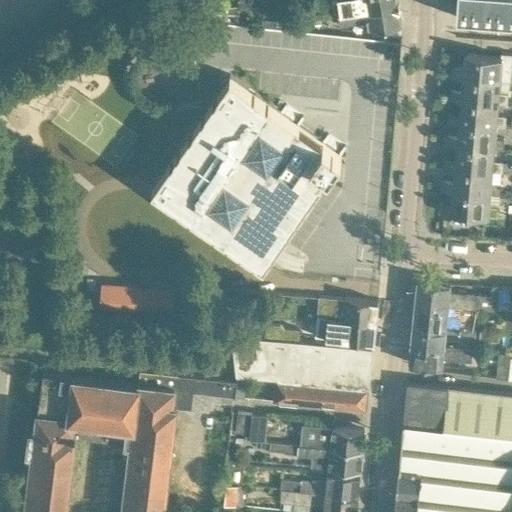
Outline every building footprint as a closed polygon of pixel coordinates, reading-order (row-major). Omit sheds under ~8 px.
[(206,8),(204,0),(202,0),(185,4),(186,10),(206,8)] [(331,0),(334,14),(340,13),(369,9),(400,3),(399,0),(331,0)] [(511,0),(457,0),(456,15),(456,17),(511,20),(511,0)] [(369,9),(340,13),(342,24),(369,19),(371,28),(403,23),(400,3),(369,9)] [(206,8),(186,10),(187,15),(187,17),(239,23),(239,15),(239,5),(206,8)] [(277,20),(276,27),(291,28),(292,17),(292,15),(277,15),(277,20)] [(403,23),(375,27),(376,33),(382,34),(402,36),(403,23)] [(383,38),(381,55),(400,57),(401,40),(383,38)] [(454,64),(453,75),(464,76),(500,79),(509,80),(510,69),(511,52),(502,51),(502,55),(466,52),(465,65),(454,64)] [(229,74),(151,186),(263,263),(341,152),(323,139),(298,122),(280,110),(229,74)] [(451,87),(451,98),(462,99),(498,102),(507,103),(508,92),(498,91),(500,79),(464,76),(463,88),(451,87)] [(449,110),(448,120),(460,121),(495,125),(505,125),(506,121),(506,115),(496,114),(498,102),(462,99),(461,111),(449,110)] [(447,132),(446,143),(458,144),(492,147),(503,148),(504,138),(494,137),(495,125),(460,121),(459,134),(447,132)] [(445,155),(444,166),(501,171),(510,172),(511,167),(508,166),(508,161),(502,160),(491,159),(492,147),(458,144),(456,156),(445,155)] [(443,178),(442,189),(453,190),(488,193),(499,194),(500,183),(489,182),(490,170),(456,167),(454,179),(443,178)] [(441,201),(440,211),(452,212),(451,221),(453,223),(469,225),(471,223),(472,214),(498,216),(498,207),(498,206),(487,205),(488,193),(453,190),(452,202),(441,201)] [(448,304),(479,308),(480,293),(450,290),(450,282),(418,279),(416,301),(448,304)] [(493,294),(480,293),(479,308),(506,310),(511,310),(511,284),(492,284),(492,285),(493,285),(493,294)] [(100,294),(100,309),(136,311),(172,314),(173,299),(162,298),(150,298),(138,297),(100,294)] [(319,295),(317,317),(342,319),(343,318),(376,320),(378,300),(345,296),(345,297),(319,295)] [(416,301),(414,322),(474,328),(475,316),(461,315),(462,306),(448,304),(416,301)] [(373,346),(376,320),(343,318),(342,319),(317,317),(315,340),(373,346)] [(265,335),(298,339),(299,326),(284,325),(280,322),(272,321),(268,323),(266,323),(265,335)] [(412,340),(411,342),(444,345),(445,337),(473,340),(474,328),(414,322),(413,329),(412,340)] [(480,328),(479,338),(498,340),(499,330),(480,328)] [(278,376),(369,383),(373,346),(315,340),(298,339),(265,335),(231,333),(236,373),(236,374),(247,375),(278,377),(278,376)] [(0,352),(24,354),(25,344),(0,341),(0,352)] [(473,348),(444,345),(411,342),(409,362),(415,363),(442,366),(442,358),(471,360),(473,348)] [(508,378),(510,357),(510,352),(499,351),(496,377),(508,378)] [(39,402),(38,412),(74,417),(86,418),(84,437),(128,442),(132,442),(122,511),(123,511),(163,511),(177,406),(177,405),(177,404),(172,403),(174,386),(185,387),(186,373),(177,372),(176,372),(140,368),(139,373),(70,364),(70,366),(60,365),(58,378),(69,379),(66,405),(39,402)] [(235,393),(235,395),(244,396),(247,375),(238,375),(236,374),(237,378),(235,393)] [(367,409),(369,383),(278,376),(278,377),(276,400),(367,409)] [(220,377),(218,391),(235,393),(237,378),(220,377)] [(511,511),(511,392),(407,380),(394,511),(511,511)] [(239,411),(237,431),(250,432),(252,412),(239,411)] [(72,429),(74,417),(38,412),(36,431),(29,430),(27,450),(33,451),(25,511),(66,511),(76,434),(75,434),(75,429),(72,429)] [(365,428),(331,425),(302,422),(300,443),(363,448),(365,428)] [(229,438),(227,457),(234,458),(237,458),(237,450),(235,450),(235,443),(242,444),(243,439),(229,438)] [(363,448),(300,443),(261,440),(260,446),(269,449),(283,450),(283,453),(311,455),(311,465),(327,466),(361,470),(363,448)] [(230,462),(228,480),(242,482),(244,464),(233,463),(230,462)] [(281,487),(296,488),(358,495),(360,474),(327,470),(326,481),(282,477),(281,487)] [(225,480),(222,502),(242,503),(244,482),(242,482),(228,480),(225,480)] [(296,488),(294,509),(309,511),(310,503),(323,504),(322,511),(356,511),(358,495),(296,488)] [(242,511),(244,504),(242,503),(222,502),(221,511),(242,511)]
